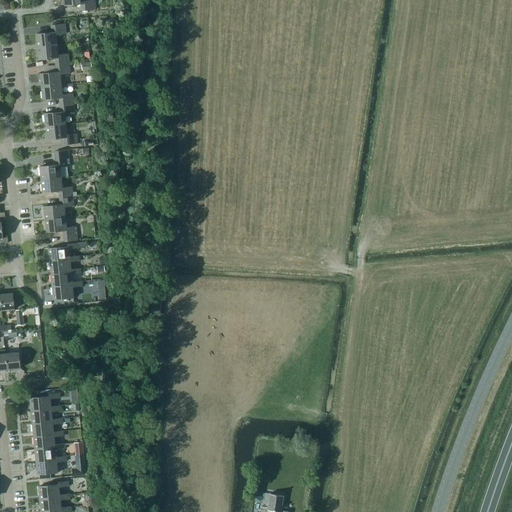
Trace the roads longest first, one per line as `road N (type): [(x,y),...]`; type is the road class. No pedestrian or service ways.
road 1 (tertiary): [(437,511),(511,326)]
road 2 (residential): [(0,271),(16,270),(5,143)]
road 3 (residential): [(5,143),(21,94),(12,12)]
